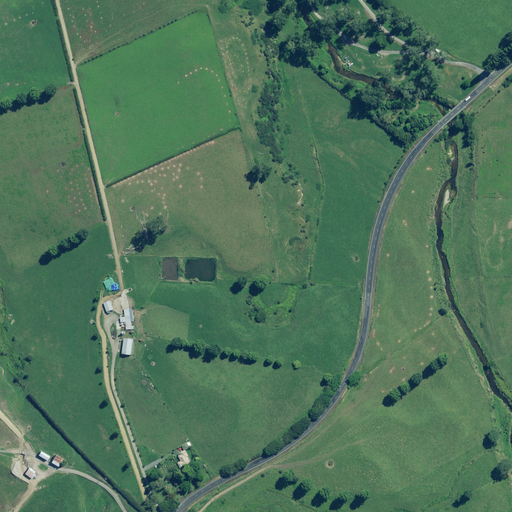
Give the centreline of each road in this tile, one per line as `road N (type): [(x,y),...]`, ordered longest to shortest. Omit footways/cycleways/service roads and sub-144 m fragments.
road 1 (primary): [(511,59),(428,136),(392,189),(358,352),(324,411),(290,443),(176,511)]
road 2 (track): [(54,0),(121,291),(100,299),(107,370),(162,511)]
road 3 (track): [(0,410),(65,466),(108,482),(127,511)]
